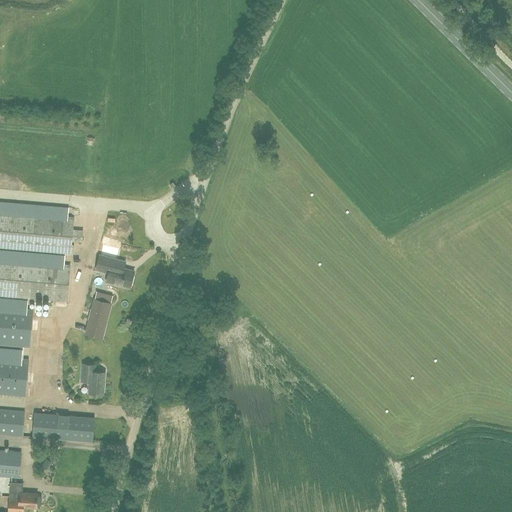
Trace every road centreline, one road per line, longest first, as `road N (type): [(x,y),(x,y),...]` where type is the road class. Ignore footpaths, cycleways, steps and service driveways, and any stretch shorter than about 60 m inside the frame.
road 1 (unclassified): [(115,511),(196,205),(243,80),(285,0)]
road 2 (track): [(229,511),(181,255)]
road 3 (primary): [(511,94),(417,0)]
